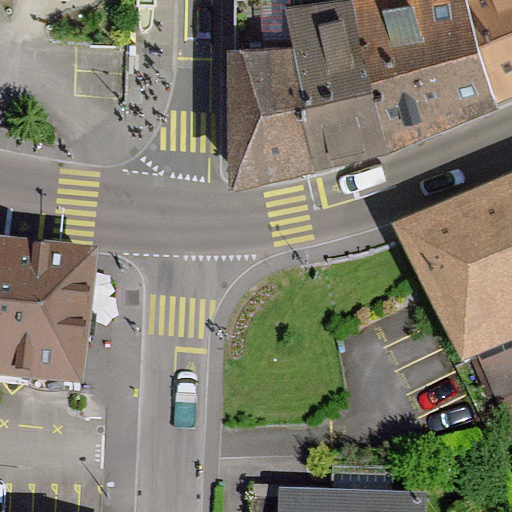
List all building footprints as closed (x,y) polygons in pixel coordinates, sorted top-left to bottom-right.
[(234,0),(235,169),(307,154),(306,145),(294,0),(234,0)] [(307,154),(380,135),(357,35),(376,32),(370,0),(294,0),(306,145),(307,154)] [(494,89),(497,88),(469,0),(370,0),(376,32),(357,35),(380,135),(385,134),(494,89)] [(511,0),(469,0),(497,88),(511,81),(511,0)] [(511,196),(402,241),(464,364),(511,343),(511,196)] [(0,381),(79,390),(93,269),(0,258),(0,381)] [(421,511),(421,505),(251,500),(251,511),(421,511)]
